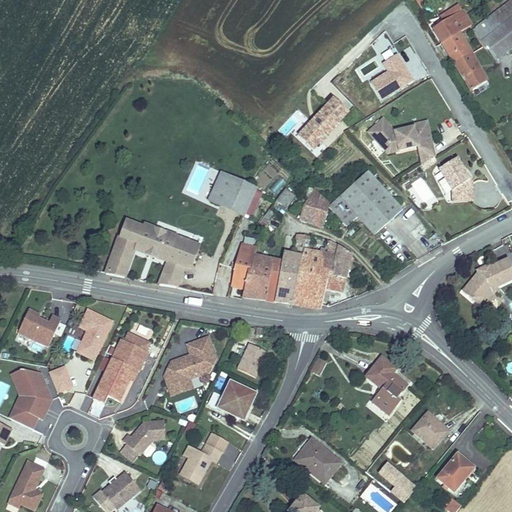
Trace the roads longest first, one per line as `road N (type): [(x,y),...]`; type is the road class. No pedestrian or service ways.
road 1 (tertiary): [(305,323),(0,274)]
road 2 (residential): [(217,511),(286,391),(305,323)]
road 3 (unknown): [(511,173),(421,12)]
